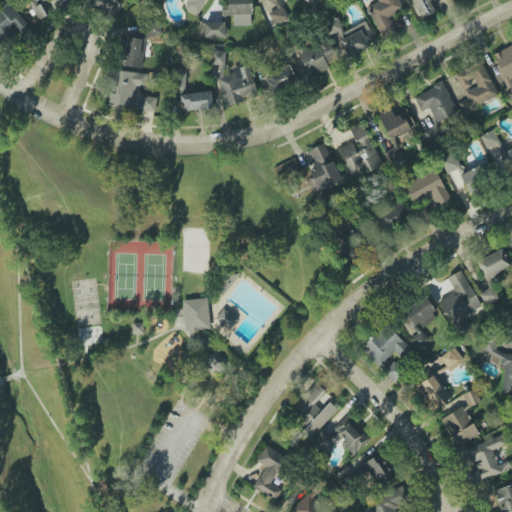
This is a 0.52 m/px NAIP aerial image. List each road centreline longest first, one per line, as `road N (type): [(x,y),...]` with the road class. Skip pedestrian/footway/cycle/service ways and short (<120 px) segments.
road 1 (residential): [(0,84),(32,107),(110,135),(171,145),(245,139),(310,115),(511,10)]
road 2 (residential): [(202,511),(251,420),(321,339),(391,279),(511,208)]
road 3 (residential): [(448,511),(411,436),(321,339)]
road 4 (residential): [(62,119),(88,51),(81,34),(62,36),(19,98)]
